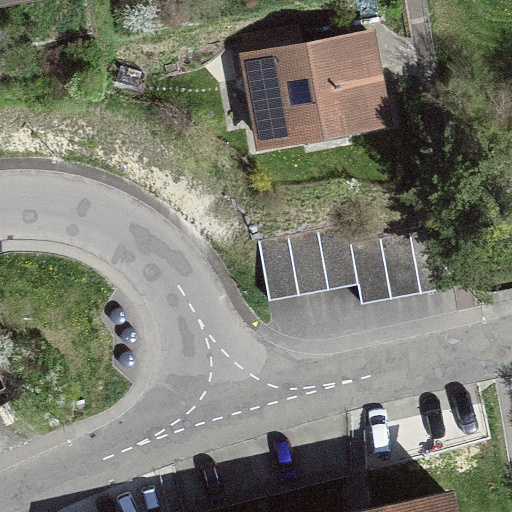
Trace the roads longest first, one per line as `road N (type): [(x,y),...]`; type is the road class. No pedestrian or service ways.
road 1 (residential): [(243,386),(144,249),(113,220),(64,202),(0,205)]
road 2 (residential): [(243,386),(511,341)]
road 3 (residential): [(0,495),(243,386)]
